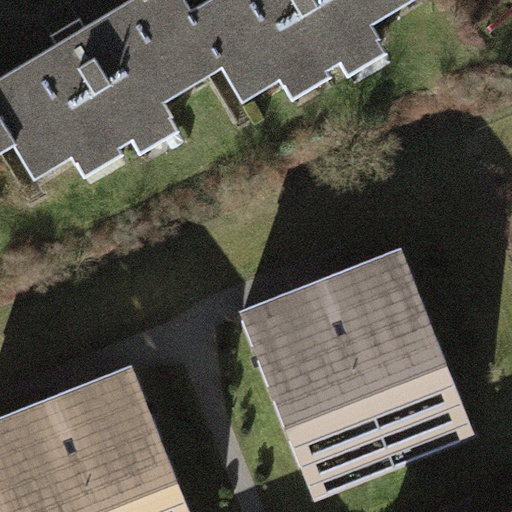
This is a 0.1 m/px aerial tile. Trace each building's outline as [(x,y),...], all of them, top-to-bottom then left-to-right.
[(183,0),(167,0),(0,92),(0,124),(19,159),(39,195),(82,172),(96,196),(189,144),(172,113),(228,82),(200,29),(183,0)] [(439,0),(250,0),(200,29),(228,82),(247,117),(294,95),(307,119),(401,71),(384,40),(443,5),(439,0)] [(0,169),(19,159),(0,124),(0,169)] [(407,254),(245,318),(317,500),(478,436),(407,254)] [(192,511),(136,371),(0,425),(0,497),(5,511),(192,511)]
